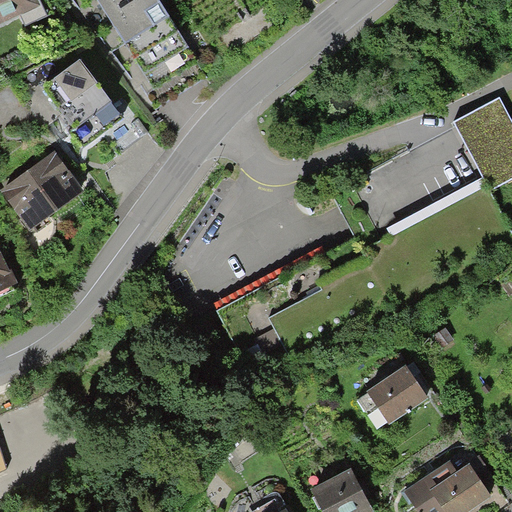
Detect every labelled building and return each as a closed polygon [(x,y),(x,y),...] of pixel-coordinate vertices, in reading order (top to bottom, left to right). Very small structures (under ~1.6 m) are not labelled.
[(0,0),(0,29),(21,19),(25,29),(55,15),(47,0),(42,0),(41,1),(40,0),(0,0)] [(204,75),(156,0),(90,0),(98,13),(114,38),(130,64),(146,90),(156,104),(204,75)] [(44,86),(84,142),(102,130),(118,154),(151,131),(125,93),(111,103),(81,60),(44,86)] [(511,180),(511,121),(500,99),(454,124),(484,179),(487,185),(391,238),(363,254),(365,257),(318,283),(323,291),(271,320),(306,385),(431,316),(511,271),(511,230),(491,192),(511,180)] [(1,194),(30,235),(87,194),(57,153),(1,194)] [(487,185),(484,179),(388,232),(391,238),(487,185)] [(0,297),(18,289),(0,251),(0,297)] [(409,373),(403,363),(367,387),(392,425),(428,401),(409,373)] [(432,401),(442,395),(420,363),(410,369),(432,401)] [(415,511),(470,511),(495,495),(480,473),(470,459),(456,468),(449,458),(401,491),(415,511)] [(360,486),(350,466),(308,488),(320,511),(367,511),(373,509),(360,486)]
